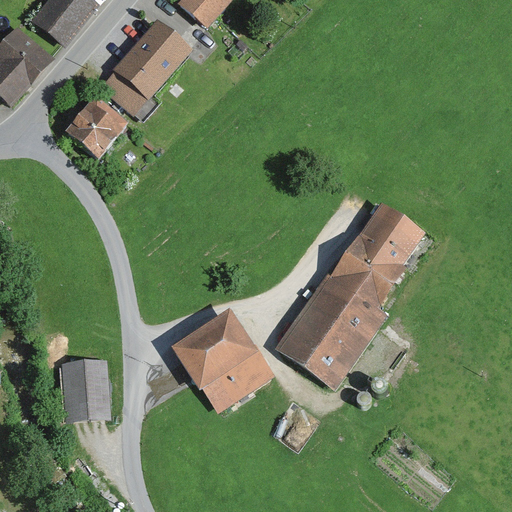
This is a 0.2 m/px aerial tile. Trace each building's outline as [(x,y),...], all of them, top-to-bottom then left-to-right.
[(87,0),(57,0),(35,28),(69,56),(104,13),(87,0)] [(188,0),(181,9),(211,35),(241,0),(188,0)] [(162,31),(123,73),(152,101),(192,59),(162,31)] [(21,37),(0,58),(0,98),(15,113),(56,70),(21,37)] [(99,107),(69,139),(102,169),(132,137),(99,107)] [(331,277),(278,355),(341,397),(390,324),(383,319),(435,243),(385,209),(336,280),(331,277)] [(237,319),(178,356),(219,421),(278,384),(237,319)] [(108,367),(61,370),(65,434),(112,431),(108,367)]
